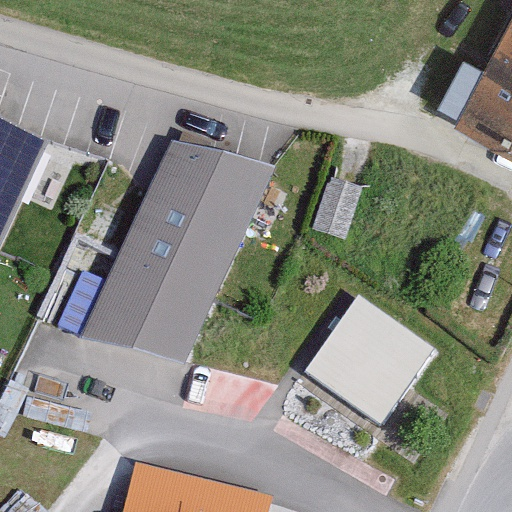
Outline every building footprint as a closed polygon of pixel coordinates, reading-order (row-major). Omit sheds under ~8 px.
[(511,11),(478,75),(461,66),(436,111),(511,151),(511,11)] [(0,249),(45,154),(0,133),(0,249)] [(84,339),(187,362),(277,167),(175,140),(84,339)] [(391,422),(443,346),(362,291),(311,367),(391,422)] [(268,511),(270,509),(130,472),(119,511),(268,511)]
